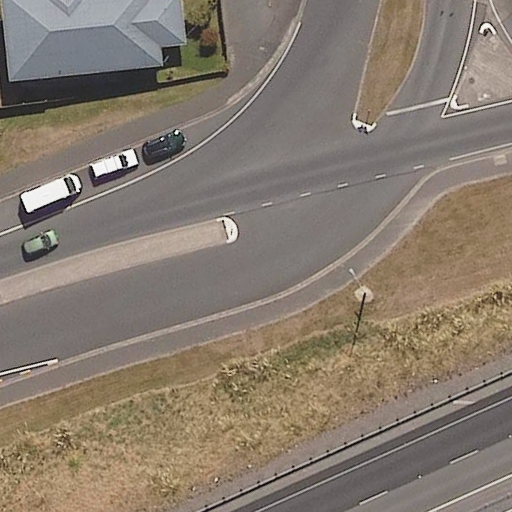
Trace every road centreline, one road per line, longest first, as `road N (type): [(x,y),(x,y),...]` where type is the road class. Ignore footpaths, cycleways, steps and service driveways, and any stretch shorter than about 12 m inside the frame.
road 1 (residential): [(392,152),(336,223),(297,253),(241,277),(0,343)]
road 2 (secondary): [(0,257),(278,162)]
road 3 (motorway): [(344,511),(511,439)]
road 4 (residential): [(278,162),(348,0)]
road 5 (residential): [(457,0),(421,106),(392,152)]
road 6 (motorway): [(392,152),(511,124)]
